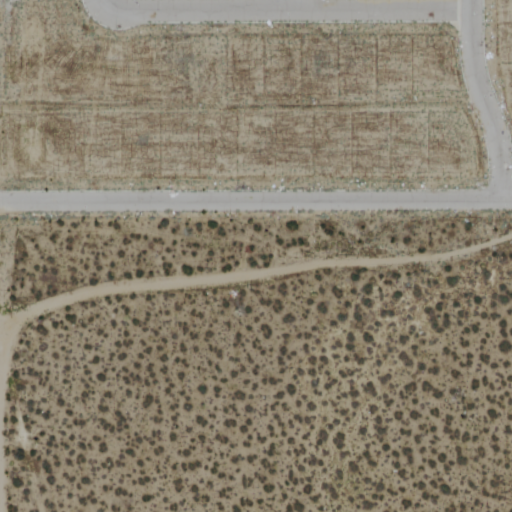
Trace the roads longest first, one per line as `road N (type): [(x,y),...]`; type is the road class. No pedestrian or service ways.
road 1 (residential): [(0,200),(511,202)]
road 2 (residential): [(470,9),(99,5)]
road 3 (residential): [(502,202),(501,162),(470,43),(470,0)]
